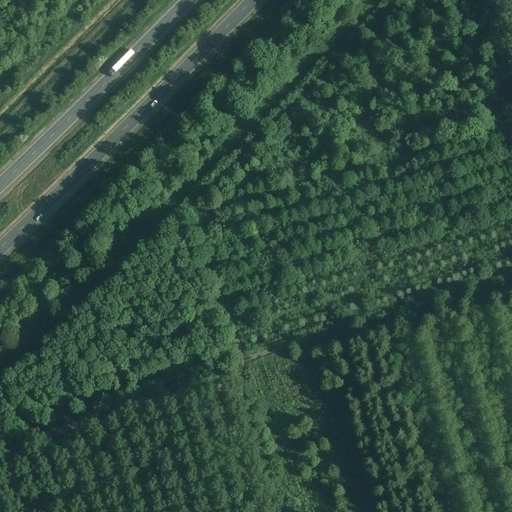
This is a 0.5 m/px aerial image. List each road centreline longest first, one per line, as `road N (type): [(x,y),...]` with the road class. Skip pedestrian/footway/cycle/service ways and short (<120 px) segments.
road 1 (trunk): [(0,250),(253,0)]
road 2 (trunk): [(188,0),(0,184)]
